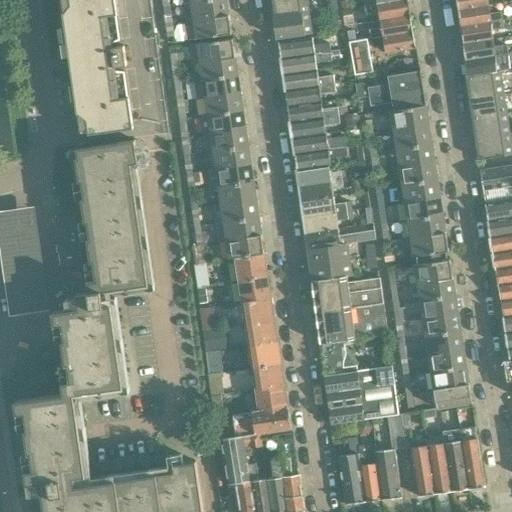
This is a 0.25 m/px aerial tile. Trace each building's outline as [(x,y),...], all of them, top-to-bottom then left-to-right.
[(61,0),(64,13),(63,13),(65,27),(62,27),(64,43),(67,42),(73,85),(70,85),(72,101),(75,100),(77,114),(78,114),(80,131),(88,130),(89,135),(133,129),(129,98),(128,98),(125,73),(116,72),(115,68),(127,66),(124,47),(112,48),(112,44),(120,41),(114,0),(61,0)] [(214,0),(184,4),(186,22),(230,16),(227,0),(214,0)] [(306,0),(271,0),(274,18),(309,13),(306,0)] [(336,0),(327,0),(329,10),(337,9),(336,0)] [(408,0),(401,0),(366,6),(368,14),(380,12),(381,20),(411,15),(408,0)] [(454,0),(456,11),(487,7),(485,0),(454,0)] [(487,7),(456,11),(459,28),(501,22),(500,14),(488,15),(487,7)] [(329,10),(330,23),(332,31),(340,30),(337,9),(329,10)] [(165,13),(167,25),(173,24),(172,12),(165,13)] [(309,13),(274,18),(277,39),(311,34),(309,13)] [(382,28),(370,30),(372,39),(414,32),(411,15),(381,20),(382,28)] [(230,16),(186,22),(189,41),(232,34),(230,16)] [(501,22),(459,28),(461,45),(491,40),(490,32),(502,30),(501,22)] [(173,24),(167,25),(168,37),(175,36),(173,24)] [(414,32),(372,39),(373,47),(385,45),(386,54),(417,49),(414,32)] [(233,39),(190,45),(193,64),(200,63),(236,59),(233,39)] [(312,39),(278,43),(280,59),(329,52),(328,44),(313,46),(312,39)] [(367,39),(349,42),(355,75),(373,72),(367,39)] [(491,40),(461,45),(463,61),(505,55),(504,46),(492,48),(491,40)] [(329,52),(280,59),(282,75),(317,70),(316,62),(330,60),(329,52)] [(171,55),(172,67),(179,66),(178,54),(171,55)] [(505,55),(463,61),(465,78),(500,73),(508,71),(505,55)] [(236,59),(200,63),(203,81),(239,76),(236,59)] [(179,66),(172,67),(174,79),(181,78),(179,66)] [(317,70),(282,75),(285,91),(334,84),(333,76),(318,78),(317,70)] [(358,99),(370,97),(423,89),(421,72),(389,77),(390,85),(368,88),(362,83),(355,84),(358,99)] [(500,73),(465,78),(468,100),(503,94),(500,73)] [(203,81),(195,82),(198,99),(206,98),(241,94),(239,76),(203,81)] [(334,84),(285,91),(287,107),(321,102),(320,94),(335,92),(335,91),(334,84)] [(182,89),(176,90),(177,102),(184,101),(182,89)] [(423,89),(370,97),(371,106),(393,103),(394,110),(426,105),(423,89)] [(241,94),(206,98),(208,116),(244,112),(241,94)] [(503,94),(468,100),(471,120),(506,114),(503,94)] [(184,101),(177,102),(179,114),(186,113),(189,112),(188,101),(184,101)] [(321,102),(287,107),(289,123),(338,116),(337,108),(322,110),(321,102)] [(426,106),(391,111),(394,131),(429,125),(426,106)] [(208,116),(200,117),(203,135),(211,134),(246,130),(244,112),(208,116)] [(358,113),(345,115),(347,131),(360,129),(358,113)] [(506,114),(471,120),(474,140),(509,135),(506,114)] [(338,116),(289,123),(291,138),(325,134),(324,125),(339,123),(338,116)] [(181,126),(182,138),(189,137),(187,125),(181,126)] [(429,125),(394,131),(397,150),(432,144),(429,125)] [(211,134),(203,135),(205,153),(213,152),(249,148),(246,130),(211,134)] [(325,134),(291,138),(294,154),(345,147),(343,138),(326,140),(325,134)] [(511,154),(509,135),(474,140),(478,161),(511,155),(511,154)] [(189,137),(182,138),(184,150),(191,149),(189,137)] [(65,300),(67,310),(52,312),(57,343),(62,342),(65,364),(60,365),(64,394),(15,401),(19,432),(25,431),(28,453),(22,454),(28,496),(42,494),(44,511),(203,511),(196,461),(173,465),(174,472),(62,488),(61,479),(86,476),(74,394),(123,387),(111,304),(103,305),(102,292),(148,285),(131,164),(138,163),(135,140),(69,150),(70,160),(76,160),(79,181),(73,182),(76,201),(81,200),(85,222),(79,223),(82,241),(87,240),(90,262),(85,263),(89,292),(77,294),(77,298),(65,300)] [(432,144),(397,150),(399,168),(435,162),(432,144)] [(345,147),(294,154),(296,170),(328,165),(330,165),(329,158),(346,156),(345,147)] [(249,148),(213,152),(216,170),(252,165),(249,148)] [(435,162),(399,168),(402,185),(438,180),(435,162)] [(216,170),(208,171),(211,189),(219,187),(254,183),(252,165),(216,170)] [(328,165),(296,170),(298,186),(341,180),(346,179),(345,171),(340,172),(329,173),(328,165)] [(511,166),(479,171),(482,191),(485,206),(511,201),(511,166)] [(341,180),(298,186),(300,202),(333,197),(332,189),(357,186),(357,177),(346,179),(341,180)] [(438,180),(402,185),(405,203),(440,198),(438,180)] [(254,183),(219,187),(221,205),(257,201),(254,183)] [(333,197),(300,202),(303,218),(346,211),(352,211),(351,202),(344,203),(334,205),(333,197)] [(440,198),(405,203),(408,221),(443,215),(440,198)] [(221,205),(213,206),(216,224),(224,223),(259,219),(257,201),(221,205)] [(511,201),(485,206),(484,206),(487,222),(511,218),(511,201)] [(35,206),(0,211),(0,255),(10,316),(51,309),(35,206)] [(389,206),(384,206),(378,207),(380,221),(386,220),(385,215),(390,214),(389,206)] [(346,211),(303,218),(305,234),(337,229),(336,221),(347,220),(353,219),(352,211),(346,211)] [(443,215),(408,221),(411,239),(446,233),(443,215)] [(54,219),(61,267),(83,263),(76,216),(54,219)] [(511,218),(487,222),(489,238),(511,234),(511,218)] [(224,223),(216,224),(218,242),(226,241),(262,237),(259,219),(224,223)] [(337,229),(305,234),(307,249),(350,243),(351,243),(375,240),(374,231),(349,235),(338,236),(337,229)] [(446,233),(411,239),(413,257),(416,257),(417,261),(446,256),(446,252),(449,252),(446,233)] [(511,234),(489,238),(492,254),(511,250),(511,234)] [(262,237),(226,241),(229,259),(264,254),(262,237)] [(350,243),(307,249),(309,265),(349,259),(347,245),(351,244),(351,243),(350,243)] [(365,246),(366,256),(375,255),(374,245),(365,246)] [(511,250),(492,254),(495,270),(511,266),(511,250)] [(235,260),(239,282),(268,277),(265,255),(235,260)] [(366,256),(368,270),(377,268),(375,255),(366,256)] [(416,275),(410,276),(411,284),(417,283),(453,278),(450,260),(447,260),(446,256),(417,261),(417,265),(415,265),(416,275)] [(349,259),(309,265),(312,281),(311,281),(311,282),(347,277),(351,276),(349,259)] [(511,266),(495,270),(497,286),(511,283),(511,266)] [(239,282),(242,303),(271,299),(268,277),(239,282)] [(347,277),(311,282),(312,287),(320,345),(342,341),(353,340),(362,339),(373,337),(388,335),(380,278),(348,283),(347,277)] [(453,278),(417,283),(420,301),(456,296),(453,278)] [(511,283),(497,286),(500,301),(511,299),(511,283)] [(456,296),(420,301),(423,319),(458,313),(456,296)] [(242,303),(246,325),(275,321),(271,299),(242,303)] [(511,299),(500,301),(502,317),(511,315),(511,299)] [(394,309),(396,323),(401,322),(407,321),(405,308),(394,309)] [(196,310),(200,332),(212,330),(208,309),(196,310)] [(458,313),(423,319),(426,337),(461,331),(458,313)] [(511,315),(502,317),(504,333),(511,331),(511,315)] [(246,325),(249,347),(278,342),(275,321),(246,325)] [(461,331),(426,337),(429,355),(464,349),(461,331)] [(342,341),(320,345),(321,353),(344,350),(342,341)] [(249,347),(252,369),(281,364),(278,342),(249,347)] [(464,349),(429,355),(431,372),(467,367),(464,349)] [(344,350),(321,353),(324,377),(356,372),(356,371),(357,371),(357,366),(342,368),(341,364),(342,361),(343,359),(344,356),(344,351),(344,350)] [(252,369),(256,390),(285,386),(281,364),(252,369)] [(357,371),(359,389),(361,405),(363,420),(398,415),(394,384),(392,367),(357,371)] [(467,367),(431,372),(434,390),(469,385),(467,367)] [(356,372),(324,377),(326,393),(359,389),(357,371),(356,371),(356,372)] [(469,385),(434,390),(437,409),(472,403),(469,385)] [(256,390),(259,412),(288,408),(285,386),(256,390)] [(359,389),(326,393),(329,409),(361,405),(359,389)] [(361,405),(329,409),(331,424),(363,420),(361,405)] [(233,416),(236,437),(236,438),(243,437),(291,430),(288,408),(259,412),(233,416)] [(476,427),(460,430),(461,437),(469,489),(485,486),(476,427)] [(460,430),(443,432),(445,444),(452,491),(469,489),(461,437),(460,430)] [(236,438),(236,437),(222,439),(229,485),(234,484),(235,488),(233,488),(235,498),(237,498),(238,511),(255,511),(248,465),(247,466),(243,437),(236,438)] [(350,456),(339,457),(346,505),(366,502),(358,446),(357,437),(348,439),(350,456)] [(432,445),(429,446),(435,493),(452,491),(445,444),(432,445)] [(366,445),(358,446),(366,502),(382,500),(377,464),(369,465),(367,450),(367,446),(366,445)] [(425,446),(411,448),(419,496),(435,493),(429,446),(425,446)] [(391,450),(375,453),(377,464),(382,500),(402,498),(396,450),(391,450)] [(288,459),(280,460),(287,511),(294,511),(304,511),(298,475),(291,476),(288,459)] [(273,478),(266,479),(271,511),(287,511),(280,460),(271,461),(273,478)] [(256,464),(248,465),(255,511),(271,511),(266,479),(258,480),(256,464)]
